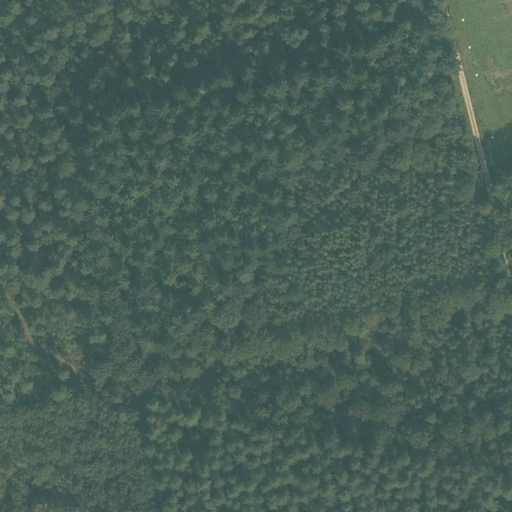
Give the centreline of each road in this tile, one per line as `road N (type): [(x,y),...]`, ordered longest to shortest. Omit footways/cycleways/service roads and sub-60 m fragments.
road 1 (track): [(35,0),(164,511)]
road 2 (track): [(131,388),(511,466)]
road 3 (track): [(511,257),(445,0)]
road 4 (track): [(127,378),(0,414)]
